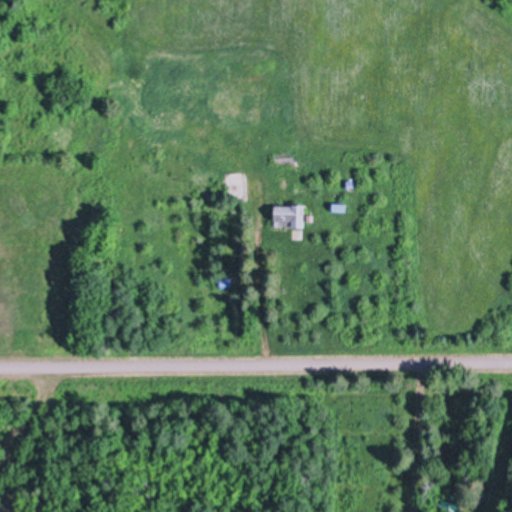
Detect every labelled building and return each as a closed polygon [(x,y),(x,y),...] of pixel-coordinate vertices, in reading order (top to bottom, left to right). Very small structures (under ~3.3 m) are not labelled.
[(275,153),(295,152),(295,161),(275,162),(275,153)] [(336,202),(350,203),(350,212),(335,212),(336,202)] [(306,203),(306,228),(294,228),(295,226),(276,225),(276,205),(294,206),(294,203),(306,203)] [(222,277),(234,277),(234,288),(221,288),(222,277)] [(446,511),(447,492),(467,492),(466,511),(446,511)]
